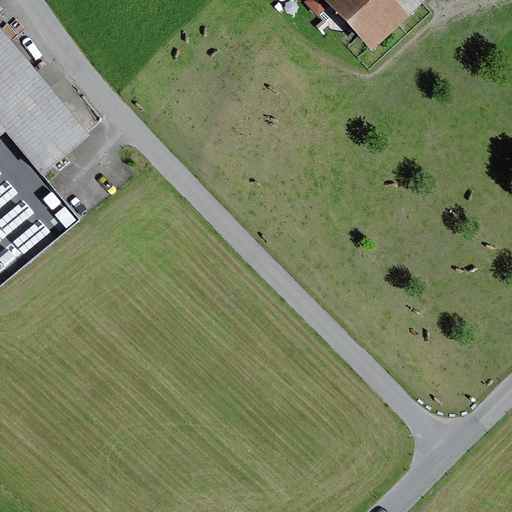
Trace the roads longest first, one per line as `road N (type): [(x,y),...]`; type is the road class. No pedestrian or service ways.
road 1 (track): [(445,450),(148,146),(23,0)]
road 2 (unclassified): [(511,387),(385,511)]
